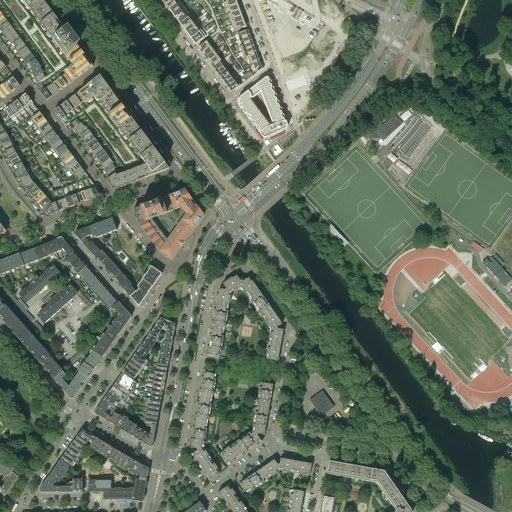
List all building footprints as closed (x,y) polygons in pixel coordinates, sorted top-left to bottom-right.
[(0,0),(0,29),(3,33),(6,37),(9,41),(12,45),(15,49),(18,53),(21,57),(24,61),(27,65),(30,70),(33,73),(32,74),(35,78),(33,79),(37,84),(35,85),(36,86),(40,92),(46,100),(92,66),(77,45),(81,42),(69,26),(65,29),(43,0),(0,0)] [(175,0),(173,0),(165,6),(165,7),(166,8),(168,10),(169,10),(178,3),(175,0)] [(236,0),(229,0),(223,2),(225,8),(227,8),(227,7),(238,4),(236,0)] [(178,3),(169,10),(171,13),(172,14),(183,6),(180,2),(179,1),(178,3)] [(238,4),(227,7),(227,8),(229,13),(230,13),(240,9),(238,4)] [(183,6),(172,14),(175,17),(176,19),(187,11),(183,6)] [(229,13),(227,14),(229,19),(242,15),(240,9),(230,13),(229,13)] [(187,11),(176,19),(176,20),(177,21),(180,24),(190,16),(187,11)] [(242,15),(229,19),(231,25),(244,20),(242,15)] [(190,16),(180,24),(182,27),(183,28),(183,29),(194,21),(190,16)] [(244,20),(231,25),(234,31),(246,27),(244,20)] [(194,21),(183,29),(184,29),(185,31),(187,34),(198,26),(194,21)] [(198,26),(187,34),(188,35),(191,38),(201,30),(198,26)] [(201,30),(191,38),(192,40),(193,42),(195,44),(206,36),(201,30)] [(248,30),(235,35),(237,40),(250,36),(249,34),(250,33),(248,30),(248,31),(248,30)] [(250,36),(237,40),(239,46),(252,41),(251,39),(252,39),(251,36),(250,36)] [(209,40),(198,48),(202,53),(212,45),(209,40)] [(252,41),(239,46),(241,52),(254,47),(253,45),(254,45),(253,41),(252,42),(252,41)] [(212,45),(202,53),(205,58),(216,50),(212,45)] [(254,47),(241,52),(244,58),(247,56),(256,53),(255,51),(256,50),(255,47),(254,47)] [(216,50),(205,58),(209,62),(218,56),(220,55),(219,54),(216,50)] [(256,53),(247,56),(249,61),(250,64),(253,63),(259,61),(257,56),(258,56),(257,55),(256,53)] [(218,56),(209,62),(212,67),(221,61),(218,56)] [(221,61),(212,67),(216,72),(226,64),(222,60),(221,61)] [(259,61),(253,63),(256,73),(262,69),(260,64),(261,64),(260,62),(260,63),(259,61)] [(226,64),(216,72),(219,76),(228,69),(229,69),(229,68),(226,64)] [(228,69),(219,76),(222,80),(231,73),(228,69)] [(231,73),(222,80),(225,84),(234,77),(231,73)] [(169,168),(100,76),(54,111),(66,126),(67,127),(69,130),(75,138),(88,156),(93,163),(94,164),(98,169),(98,170),(114,190),(169,168)] [(13,77),(9,80),(16,89),(20,86),(13,77)] [(234,77),(225,84),(228,87),(237,81),(234,77)] [(269,80),(268,78),(266,77),(238,99),(238,101),(239,103),(239,104),(240,106),(242,107),(243,109),(243,110),(245,112),(246,112),(248,114),(247,116),(249,118),(251,118),(252,120),(252,122),(253,124),(255,124),(256,126),(256,127),(263,137),(266,138),(268,137),(269,137),(284,130),(284,129),(287,128),(288,126),(283,115),(282,114),(281,112),(282,110),(281,108),(279,107),(279,105),(279,103),(278,101),(277,100),(276,98),(277,97),(276,94),(274,94),(273,91),(274,90),(273,88),(272,87),(271,85),(272,83),(271,81),(269,80)] [(4,82),(3,82),(11,92),(16,89),(9,80),(5,83),(4,82)] [(237,81),(228,87),(231,92),(240,85),(237,81)] [(3,82),(0,84),(0,86),(7,96),(11,92),(3,82)] [(31,100),(26,94),(21,97),(26,104),(28,107),(33,103),(31,100)] [(26,104),(21,97),(17,101),(22,107),(24,110),(28,107),(26,104)] [(22,107),(17,101),(16,102),(15,101),(13,103),(13,104),(18,110),(20,113),(24,110),(22,107)] [(18,110),(13,104),(11,105),(9,106),(9,107),(13,114),(16,117),(20,113),(18,110)] [(13,114),(9,107),(4,111),(8,115),(9,117),(11,120),(16,117),(13,114)] [(408,110),(401,116),(404,120),(411,114),(408,110)] [(40,112),(36,115),(30,119),(34,124),(43,117),(43,116),(42,115),(40,112)] [(383,141),(402,124),(394,114),(393,115),(394,115),(378,129),(375,126),(363,137),(366,140),(368,138),(374,145),(381,139),(383,141)] [(38,129),(47,122),(46,121),(46,120),(43,117),(34,124),(38,129)] [(41,133),(50,126),(49,125),(47,122),(38,129),(41,133)] [(44,138),(54,131),(53,131),(53,130),(52,129),(50,126),(41,133),(44,138)] [(48,142),(57,135),(56,133),(54,131),(44,138),(48,142)] [(0,141),(9,137),(6,132),(5,133),(4,132),(0,135),(0,141)] [(51,147),(61,140),(60,140),(59,139),(59,138),(60,138),(58,136),(57,136),(57,135),(48,142),(51,147)] [(10,137),(9,137),(0,141),(1,144),(0,144),(1,146),(2,146),(2,147),(13,141),(10,137)] [(55,152),(64,145),(63,144),(63,143),(62,141),(61,141),(61,140),(51,147),(55,152)] [(15,147),(13,141),(2,147),(5,152),(14,148),(15,147)] [(58,157),(68,150),(67,149),(67,148),(66,148),(67,147),(65,145),(65,146),(64,145),(55,152),(58,157)] [(7,156),(16,152),(14,148),(5,152),(7,156)] [(62,161),(71,154),(70,153),(68,150),(58,157),(62,161)] [(17,151),(16,152),(7,156),(7,157),(10,162),(20,156),(17,151)] [(65,166),(74,159),(74,158),(73,157),(71,154),(62,161),(65,166)] [(13,167),(23,161),(20,156),(10,162),(13,167)] [(68,170),(78,163),(77,163),(77,162),(74,159),(65,166),(68,170)] [(16,172),(26,166),(23,161),(13,167),(16,172)] [(74,174),(81,168),(80,167),(78,163),(68,170),(72,175),(74,174)] [(18,176),(28,171),(26,166),(16,172),(17,174),(16,174),(17,176),(18,176)] [(77,179),(85,173),(83,170),(81,168),(74,174),(77,179)] [(21,181),(31,175),(28,171),(18,176),(19,178),(19,179),(20,181),(21,180),(21,181)] [(25,188),(34,181),(31,175),(21,181),(22,183),(22,184),(23,186),(24,186),(25,188)] [(29,192),(38,184),(34,181),(25,188),(29,192)] [(95,187),(93,183),(89,185),(90,187),(90,189),(91,190),(94,198),(101,195),(95,187)] [(33,196),(41,189),(38,184),(29,192),(33,196)] [(90,189),(90,187),(85,189),(86,192),(89,200),(90,199),(91,199),(94,198),(91,190),(90,189)] [(36,201),(45,193),(41,189),(33,196),(36,201)] [(86,192),(85,189),(80,191),(81,194),(84,202),(85,201),(86,201),(89,200),(86,192)] [(185,241),(194,229),(204,215),(185,189),(133,210),(135,214),(135,216),(135,218),(137,219),(139,224),(159,251),(164,254),(164,256),(166,257),(168,257),(172,260),(180,248),(185,241)] [(81,194),(80,191),(75,193),(76,196),(79,204),(80,203),(81,203),(84,202),(81,194)] [(40,204),(47,198),(49,197),(45,193),(36,201),(40,204)] [(76,196),(75,193),(70,195),(71,198),(74,206),(75,205),(76,205),(79,204),(76,196)] [(71,198),(70,195),(65,197),(66,200),(69,207),(74,206),(71,198)] [(66,200),(65,197),(64,197),(65,198),(60,200),(61,202),(64,209),(65,209),(66,209),(69,208),(68,208),(69,207),(66,200)] [(50,204),(51,202),(47,198),(40,204),(40,205),(44,209),(50,204)] [(61,202),(60,200),(55,202),(56,204),(59,211),(60,211),(61,211),(64,209),(61,202)] [(56,204),(55,202),(50,204),(51,206),(54,213),(56,213),(59,211),(56,204)] [(54,213),(51,206),(50,204),(44,209),(49,215),(54,213)] [(112,218),(107,219),(112,232),(117,230),(112,218)] [(107,219),(93,225),(98,237),(112,232),(107,219)] [(327,228),(344,246),(348,243),(331,224),(327,228)] [(75,234),(81,241),(85,238),(90,236),(91,238),(96,236),(96,238),(98,237),(93,225),(75,232),(75,234)] [(61,251),(60,246),(61,246),(66,242),(62,238),(61,238),(43,245),(48,257),(48,256),(61,251)] [(90,243),(85,238),(81,241),(86,247),(90,243)] [(116,240),(111,241),(115,253),(120,251),(116,240)] [(474,241),(471,245),(481,252),(484,248),(474,241)] [(70,247),(66,242),(61,246),(60,246),(61,251),(62,251),(61,249),(63,249),(65,251),(70,247)] [(90,243),(86,247),(90,252),(96,246),(92,242),(90,243)] [(43,245),(38,246),(43,258),(48,257),(43,245)] [(43,258),(38,246),(34,248),(38,260),(43,258)] [(96,246),(90,252),(94,256),(100,251),(98,249),(96,246)] [(74,251),(70,247),(65,251),(69,256),(74,251)] [(38,260),(34,248),(20,253),(25,266),(38,260)] [(101,249),(100,251),(94,256),(105,268),(112,262),(101,249)] [(77,255),(74,251),(69,256),(64,260),(68,264),(77,255)] [(25,266),(20,253),(6,259),(10,271),(25,266)] [(80,259),(77,255),(68,264),(71,267),(80,259)] [(492,258),(488,261),(487,261),(486,261),(483,263),(495,275),(494,276),(497,279),(498,279),(504,286),(511,279),(505,272),(502,269),(492,258)] [(0,275),(10,271),(6,259),(0,261),(0,275)] [(84,262),(80,259),(71,267),(74,271),(84,262)] [(138,267),(129,260),(126,264),(135,271),(138,267)] [(87,266),(84,262),(74,271),(77,274),(87,266)] [(112,262),(105,268),(110,274),(118,268),(112,262)] [(26,303),(38,292),(60,273),(53,266),(50,269),(49,268),(44,272),(45,273),(42,275),(40,273),(37,275),(32,279),(34,281),(29,285),(30,286),(27,289),(26,288),(19,294),(26,303)] [(90,269),(87,266),(77,274),(80,278),(90,269)] [(151,267),(149,270),(142,279),(143,279),(140,283),(151,290),(161,275),(151,267)] [(128,280),(118,268),(110,274),(121,286),(128,280)] [(93,273),(90,269),(80,278),(83,281),(93,273)] [(96,276),(93,273),(83,281),(87,285),(96,276)] [(233,278),(231,276),(228,278),(229,279),(223,283),(226,288),(225,289),(229,291),(232,289),(234,291),(239,288),(241,288),(242,280),(240,280),(239,279),(239,278),(237,275),(233,278)] [(99,280),(96,276),(87,285),(90,288),(99,280)] [(246,279),(245,279),(245,280),(244,281),(242,280),(241,288),(242,288),(245,293),(246,293),(249,297),(250,296),(250,295),(259,290),(254,283),(256,282),(254,280),(251,281),(248,277),(246,279)] [(103,283),(99,280),(90,288),(93,292),(103,283)] [(130,282),(128,280),(121,286),(125,291),(131,286),(132,284),(130,282)] [(106,287),(103,283),(93,292),(96,296),(106,287)] [(151,290),(140,283),(138,287),(139,288),(136,292),(143,300),(151,290)] [(44,323),(77,293),(70,285),(63,291),(64,292),(61,294),(60,293),(59,294),(58,293),(55,296),(53,294),(52,293),(49,296),(48,295),(41,301),(44,305),(49,301),(50,302),(47,305),(46,304),(43,307),(44,308),(39,312),(40,313),(38,315),(44,323)] [(131,286),(125,291),(129,296),(135,291),(131,286)] [(34,320),(15,298),(8,290),(6,287),(3,289),(5,292),(32,322),(34,320)] [(106,287),(96,296),(101,301),(111,293),(106,287)] [(218,294),(217,293),(216,296),(218,297),(217,304),(227,306),(226,306),(228,307),(229,302),(230,302),(231,296),(228,295),(229,291),(225,289),(225,290),(219,289),(218,294)] [(265,295),(264,295),(263,293),(261,294),(259,290),(250,295),(250,296),(253,299),(251,301),(255,307),(266,300),(263,296),(265,295)] [(143,300),(136,292),(135,291),(129,296),(138,305),(140,305),(143,300)] [(111,293),(101,301),(106,307),(115,298),(111,293)] [(0,317),(41,364),(50,355),(47,352),(12,312),(9,309),(9,308),(6,305),(0,298),(0,317)] [(119,302),(115,298),(106,307),(109,310),(111,308),(119,302)] [(266,300),(255,307),(260,314),(262,313),(265,316),(265,317),(273,311),(270,307),(272,306),(270,303),(268,304),(266,300)] [(122,306),(119,302),(111,308),(116,311),(122,306)] [(227,306),(217,304),(216,309),(214,309),(213,312),(215,312),(214,317),(227,319),(228,311),(226,311),(226,306),(227,306)] [(131,316),(122,306),(116,311),(120,314),(129,321),(131,318),(131,316)] [(273,311),(265,317),(265,316),(263,317),(266,321),(265,322),(269,327),(271,325),(273,329),(277,328),(277,327),(282,324),(279,320),(281,319),(279,316),(277,317),(273,311)] [(129,321),(120,314),(117,318),(116,317),(113,322),(114,322),(111,326),(120,333),(129,321)] [(227,319),(214,317),(213,321),(212,321),(211,324),(213,325),(212,329),(222,331),(223,326),(225,327),(227,319)] [(165,329),(168,321),(161,318),(156,326),(161,330),(162,328),(165,329)] [(33,324),(43,334),(45,332),(36,321),(33,324)] [(175,324),(168,321),(165,329),(167,330),(167,332),(173,333),(175,324)] [(120,333),(111,326),(102,338),(111,345),(120,333)] [(159,334),(160,332),(161,330),(156,326),(150,334),(157,339),(158,338),(158,337),(159,334)] [(284,338),(284,335),(282,335),(283,330),(278,329),(277,328),(273,329),(273,333),(270,332),(269,339),(270,339),(269,343),(271,344),(281,345),(282,338),(284,338)] [(222,331),(212,329),(211,334),(209,334),(209,337),(211,337),(210,342),(222,344),(224,336),(221,336),(222,331)] [(171,343),(173,333),(167,332),(166,334),(164,339),(163,342),(171,343)] [(150,334),(146,340),(153,346),(155,343),(156,341),(155,341),(157,339),(150,334)] [(46,338),(52,345),(54,343),(49,336),(46,338)] [(111,345),(102,338),(93,350),(103,358),(111,345)] [(146,340),(141,347),(148,351),(149,350),(150,351),(153,346),(146,340)] [(171,343),(163,342),(163,341),(162,344),(161,344),(161,347),(160,349),(170,351),(171,343)] [(222,344),(210,342),(209,346),(207,346),(207,349),(208,350),(207,354),(211,355),(212,356),(212,355),(217,356),(218,351),(221,352),(222,344)] [(271,344),(270,348),(267,348),(266,354),(269,354),(268,359),(273,360),(273,361),(274,360),(278,361),(279,356),(280,356),(281,353),(279,353),(281,345),(271,344)] [(141,347),(137,353),(144,358),(147,354),(146,353),(148,351),(141,347)] [(170,351),(160,349),(159,354),(161,355),(160,357),(169,358),(170,351)] [(94,369),(103,358),(93,350),(84,362),(94,369)] [(81,351),(67,363),(69,365),(83,353),(81,351)] [(137,353),(134,357),(144,364),(145,362),(147,363),(148,361),(144,358),(137,353)] [(56,364),(55,362),(50,356),(51,356),(50,355),(41,364),(54,379),(64,370),(63,371),(56,364)] [(134,357),(131,361),(141,368),(143,366),(144,367),(145,365),(144,364),(134,357)] [(169,358),(160,357),(160,359),(159,358),(158,364),(167,366),(169,358)] [(131,361),(128,365),(138,372),(140,369),(141,370),(142,369),(141,368),(131,361)] [(88,378),(94,369),(84,362),(78,371),(79,372),(88,378)] [(128,365),(125,368),(136,376),(137,373),(138,374),(140,372),(138,372),(128,365)] [(125,368),(123,372),(123,373),(133,380),(134,377),(136,378),(137,376),(136,376),(125,368)] [(67,374),(64,371),(64,370),(54,379),(61,387),(66,382),(62,378),(67,374)] [(88,378),(79,372),(73,379),(82,386),(88,378)] [(209,372),(208,373),(204,372),(203,377),(202,377),(201,380),(203,380),(202,385),(215,387),(216,379),(213,379),(214,374),(209,373),(209,372)] [(138,384),(133,380),(123,373),(116,382),(133,394),(137,396),(141,386),(138,384)] [(82,386),(73,379),(70,384),(79,390),(82,386)] [(79,390),(70,384),(69,386),(66,382),(61,387),(71,398),(74,398),(79,390)] [(133,394),(116,382),(109,391),(119,398),(121,399),(128,404),(133,394)] [(268,384),(263,383),(262,387),(260,387),(258,395),(271,397),(272,393),(273,393),(274,390),(272,389),(273,384),(269,384),(269,383),(268,384)] [(215,387),(202,385),(201,389),(199,389),(199,392),(201,393),(200,397),(210,399),(211,394),(213,395),(215,387)] [(119,398),(109,391),(106,395),(118,403),(121,399),(119,398)] [(330,402),(322,391),(310,400),(318,411),(317,411),(318,411),(322,416),(334,407),(330,402),(331,402),(330,401),(330,402)] [(104,399),(112,405),(115,407),(118,403),(106,395),(104,399)] [(271,397),(258,395),(257,403),(259,403),(259,408),(269,410),(269,405),(271,405),(272,402),(270,402),(271,397)] [(210,399),(200,397),(199,402),(197,402),(197,405),(198,405),(198,410),(210,412),(212,404),(209,404),(210,399)] [(112,405),(104,399),(100,404),(109,410),(112,405)] [(115,412),(117,409),(121,409),(122,410),(124,407),(118,403),(115,407),(112,405),(109,410),(106,413),(108,415),(105,420),(109,422),(115,412)] [(109,410),(100,404),(98,407),(106,413),(109,410)] [(108,415),(106,413),(98,407),(95,412),(95,414),(105,420),(108,415)] [(255,412),(255,415),(254,420),(266,422),(267,417),(269,418),(270,414),(268,414),(269,410),(259,408),(258,412),(255,412)] [(210,412),(198,410),(197,414),(195,414),(194,417),(196,418),(195,422),(205,424),(206,420),(209,420),(210,412)] [(114,425),(119,415),(116,413),(117,412),(115,412),(109,422),(114,425)] [(120,414),(119,415),(114,425),(118,427),(123,418),(121,416),(122,415),(120,414)] [(123,418),(118,427),(122,430),(128,419),(124,416),(123,418)] [(128,419),(122,430),(126,432),(133,421),(128,419)] [(266,422),(254,420),(252,428),(255,428),(254,432),(258,434),(264,435),(265,430),(267,430),(267,427),(265,426),(266,422)] [(133,421),(126,432),(130,435),(136,426),(137,424),(133,421)] [(205,424),(195,422),(194,427),(193,426),(192,430),(194,430),(193,434),(206,437),(207,429),(204,428),(205,424)] [(155,435),(156,425),(147,423),(146,423),(146,426),(152,427),(150,434),(155,435)] [(135,437),(140,428),(136,426),(130,435),(135,437)] [(140,440),(145,431),(143,430),(140,428),(135,437),(140,440)] [(82,430),(79,434),(88,441),(91,443),(95,437),(83,430),(82,430)] [(145,443),(150,434),(148,433),(145,431),(140,440),(145,443)] [(261,440),(257,435),(258,434),(254,432),(251,434),(249,432),(243,437),(250,447),(252,446),(253,446),(253,445),(254,445),(255,446),(258,444),(257,443),(257,442),(258,442),(259,442),(259,441),(261,440)] [(79,434),(76,438),(85,445),(88,441),(79,434)] [(150,434),(145,443),(151,447),(153,446),(155,435),(150,434)] [(206,437),(193,434),(192,439),(190,439),(190,442),(192,442),(191,447),(196,448),(197,449),(201,448),(202,444),(204,445),(206,437)] [(100,439),(95,437),(91,443),(89,447),(93,450),(100,439)] [(250,447),(243,437),(236,441),(238,443),(234,446),(240,454),(241,453),(242,453),(243,453),(243,452),(244,452),(245,453),(247,451),(246,450),(247,449),(248,450),(248,449),(249,448),(250,447)] [(85,445),(76,438),(73,443),(82,449),(85,445)] [(104,442),(100,439),(93,450),(98,452),(104,442)] [(109,445),(104,442),(98,452),(100,454),(102,455),(106,449),(107,449),(109,445)] [(82,449),(73,443),(70,447),(80,454),(82,451),(81,451),(82,449)] [(116,449),(109,445),(107,449),(106,449),(102,455),(110,460),(114,454),(114,453),(116,449)] [(238,455),(240,454),(234,446),(230,449),(229,446),(223,450),(225,452),(221,455),(224,459),(224,460),(225,460),(227,463),(228,462),(229,462),(230,462),(230,461),(231,461),(232,462),(235,460),(233,459),(236,457),(237,457),(238,456),(238,455)] [(70,447),(67,451),(77,459),(80,454),(70,447)] [(203,451),(201,448),(197,449),(197,450),(192,453),(193,455),(193,456),(194,457),(195,457),(193,458),(195,461),(197,460),(199,463),(199,464),(199,465),(200,465),(201,466),(211,460),(208,456),(209,455),(205,450),(203,451)] [(121,452),(116,449),(114,453),(114,454),(110,460),(115,463),(121,452)] [(71,467),(77,459),(67,451),(61,459),(70,466),(71,467)] [(125,455),(121,452),(115,463),(119,465),(125,455)] [(130,457),(125,455),(119,465),(123,468),(130,457)] [(134,460),(130,457),(123,468),(128,470),(134,460)] [(294,472),(296,461),(288,459),(289,458),(285,457),(285,459),(280,458),(279,464),(278,464),(279,468),(283,469),(283,471),(289,473),(289,472),(294,472)] [(15,468),(1,459),(0,460),(0,473),(5,477),(3,478),(2,481),(0,483),(0,490),(1,489),(6,493),(18,476),(12,472),(15,468)] [(61,459),(58,464),(67,471),(69,469),(68,468),(70,466),(61,459)] [(276,470),(279,468),(278,464),(277,464),(274,459),(272,460),(271,461),(271,462),(270,462),(269,461),(266,462),(267,464),(264,466),(263,466),(263,467),(261,468),(268,478),(272,475),(272,476),(278,472),(276,470)] [(138,463),(134,460),(128,470),(132,473),(138,463)] [(214,463),(211,460),(201,466),(202,468),(202,469),(203,469),(203,470),(205,473),(204,474),(206,476),(207,475),(208,476),(208,477),(208,478),(209,478),(210,479),(213,477),(214,477),(214,476),(219,474),(216,470),(218,468),(214,463)] [(311,468),(311,467),(311,464),(307,463),(307,461),(304,460),(303,462),(296,461),(294,472),(294,473),(294,471),(299,471),(298,474),(305,475),(305,473),(310,473),(311,468)] [(410,511),(412,511),(387,476),(386,477),(383,473),(382,472),(377,471),(378,470),(335,462),(335,464),(329,463),(327,474),(375,482),(377,483),(395,510),(395,511),(393,511),(410,511)] [(143,465),(138,463),(132,473),(136,476),(137,475),(143,465)] [(58,464),(55,468),(65,475),(67,471),(58,464)] [(148,468),(143,465),(137,475),(139,476),(139,479),(146,480),(148,470),(148,468)] [(55,468),(52,472),(62,479),(65,475),(55,468)] [(263,479),(267,477),(268,478),(261,468),(260,469),(259,469),(258,470),(258,471),(257,471),(256,469),(254,471),(255,473),(254,473),(253,473),(252,474),(251,475),(258,486),(265,481),(263,479)] [(52,472),(49,476),(56,482),(58,483),(59,483),(62,479),(52,472)] [(258,486),(251,475),(249,477),(248,476),(248,477),(247,478),(246,477),(243,479),(244,480),(243,480),(242,481),(242,482),(240,483),(242,486),(242,487),(243,487),(246,491),(250,488),(251,491),(258,486)] [(56,482),(49,476),(40,489),(41,492),(58,492),(58,486),(54,486),(54,485),(56,482)] [(125,489),(124,488),(123,489),(122,488),(121,488),(119,488),(116,488),(113,488),(111,488),(111,480),(89,480),(89,492),(101,492),(103,492),(103,500),(132,500),(143,501),(146,481),(136,479),(134,486),(134,488),(132,487),(131,488),(127,488),(125,489)] [(234,495),(235,494),(236,494),(232,488),(231,489),(229,485),(219,492),(220,493),(220,494),(220,495),(221,495),(222,496),(220,497),(222,500),(224,498),(226,501),(225,502),(226,503),(227,503),(228,505),(236,499),(234,495)] [(304,500),(305,497),(303,496),(304,495),(304,494),(303,494),(304,491),(292,489),(292,490),(290,489),(289,494),(290,494),(289,500),(292,501),(291,505),(289,505),(301,507),(301,505),(302,505),(302,504),(302,503),(302,500),(304,500)] [(323,511),(332,511),(334,504),(335,498),(323,496),(322,502),(323,502),(323,506),(321,506),(320,511),(323,511)] [(244,511),(247,511),(245,508),(244,507),(245,507),(241,501),(239,503),(236,499),(228,505),(229,506),(229,507),(229,508),(230,508),(232,511),(230,511),(244,511)] [(205,511),(207,511),(200,501),(196,504),(195,503),(192,505),(193,506),(187,511),(205,511)]
